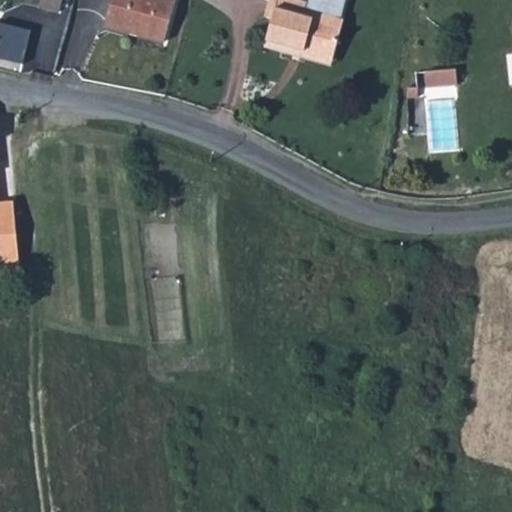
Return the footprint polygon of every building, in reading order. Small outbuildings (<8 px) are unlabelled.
[(46,0),(45,6),(59,9),(60,0),(46,0)] [(107,0),(100,21),(118,26),(135,32),(137,29),(142,30),(141,34),(160,40),(172,0),(107,0)] [(274,46),(284,48),(286,41),(331,55),(342,16),(308,6),(309,0),(269,0),(266,12),(273,14),(265,43),(274,46)] [(0,58),(24,63),(31,29),(0,22),(0,58)] [(286,41),(284,48),(329,61),(331,55),(286,41)]
